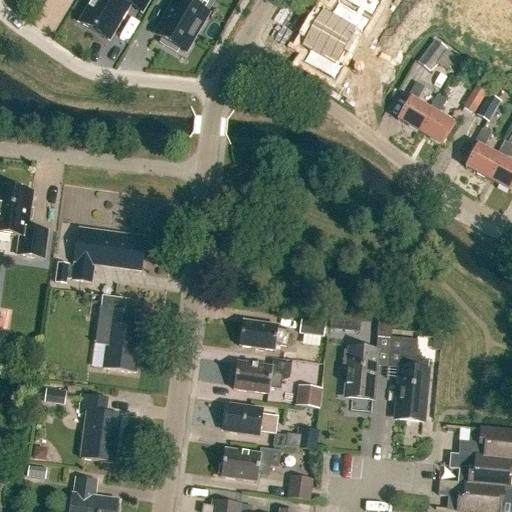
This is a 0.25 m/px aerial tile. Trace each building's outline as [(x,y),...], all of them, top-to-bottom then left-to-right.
[(93,0),(79,25),(101,38),(114,16),(134,27),(150,0),(93,0)] [(185,55),(208,16),(187,3),(188,0),(171,0),(176,3),(155,38),(161,41),(159,45),(176,56),(179,52),(185,55)] [(367,0),(336,0),(360,14),(367,0)] [(350,26),(320,9),(307,32),(336,49),(350,26)] [(336,50),(307,33),(293,56),(323,73),(336,50)] [(446,52),(434,43),(417,65),(429,74),(446,52)] [(408,99),(409,100),(396,122),(419,135),(431,113),(429,112),(416,104),(424,90),(416,86),(408,99)] [(474,116),(486,95),(475,89),(463,109),(474,116)] [(489,97),(477,117),(488,124),(500,104),(489,97)] [(429,112),(431,113),(419,135),(441,148),(454,127),(437,117),(445,103),(437,98),(429,112)] [(482,151),(490,136),(482,132),(474,146),(477,147),(465,170),(487,182),(499,159),(496,158),(482,151)] [(504,144),(496,158),(499,159),(487,182),(510,194),(511,190),(511,166),(504,163),(511,148),(504,144)] [(32,195),(21,193),(22,188),(7,186),(7,191),(0,190),(0,236),(20,239),(17,258),(43,261),(47,234),(27,231),(32,195)] [(75,270),(71,269),(71,268),(59,266),(56,286),(67,288),(68,282),(94,285),(96,267),(142,273),(146,241),(79,232),(75,264),(76,264),(75,270)] [(136,375),(142,330),(134,329),(136,314),(123,312),(125,301),(102,298),(96,346),(108,348),(105,371),(136,375)] [(324,340),(327,325),(301,321),(299,336),(324,340)] [(243,325),(239,350),(274,355),(275,348),(287,350),(289,334),(277,332),(277,330),(243,325)] [(387,368),(390,340),(377,339),(375,357),(345,354),(343,371),(348,372),(345,398),(373,400),(376,367),(387,368)] [(429,363),(415,361),(417,342),(390,340),(387,368),(400,369),(395,419),(424,421),(429,363)] [(237,365),(233,392),(268,397),(269,390),(280,392),(281,383),(289,381),(291,366),(272,363),(271,369),(237,365)] [(298,388),(295,409),(319,412),(321,391),(298,388)] [(47,406),(66,409),(67,395),(48,392),(47,406)] [(88,413),(82,461),(114,465),(121,416),(106,414),(108,400),(81,397),(79,412),(88,413)] [(277,420),(261,418),(262,413),(229,408),(225,435),(258,439),(258,435),(274,437),(277,420)] [(511,435),(445,429),(445,430),(472,433),(471,445),(460,444),(458,457),(450,457),(511,463),(511,435)] [(286,436),(284,450),(314,454),(317,434),(297,431),(296,438),(286,436)] [(259,451),(259,457),(224,453),(221,481),(256,485),(257,477),(268,479),(269,470),(278,471),(280,454),(259,451)] [(449,471),(461,472),(459,486),(440,484),(440,485),(511,491),(511,490),(508,490),(509,477),(511,477),(511,463),(450,457),(449,471)] [(47,483),(48,472),(30,470),(29,481),(47,483)] [(290,479),(287,500),(310,504),(313,482),(290,479)] [(95,501),(97,485),(76,482),(74,497),(73,497),(70,511),(117,511),(119,504),(95,501)] [(446,511),(435,511),(497,511),(499,504),(502,504),(503,491),(511,492),(511,491),(440,485),(438,498),(450,500),(448,511),(446,511)] [(239,511),(240,507),(210,503),(210,508),(201,507),(200,511),(239,511)]
